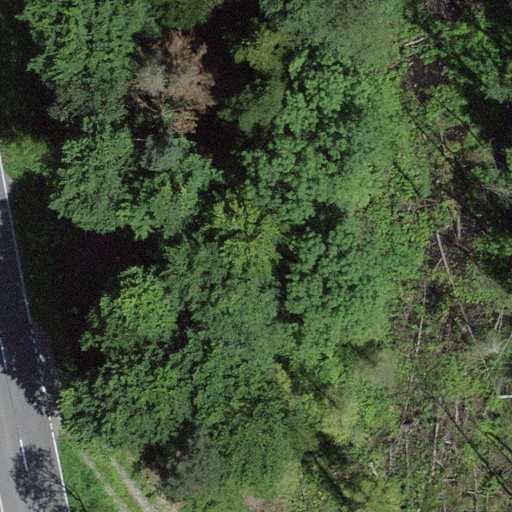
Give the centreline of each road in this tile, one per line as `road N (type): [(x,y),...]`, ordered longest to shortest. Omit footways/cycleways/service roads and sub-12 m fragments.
road 1 (tertiary): [(37,511),(0,334)]
road 2 (track): [(136,511),(80,443),(10,399)]
